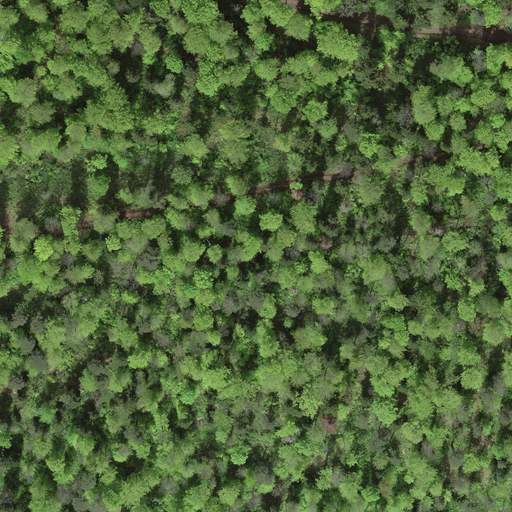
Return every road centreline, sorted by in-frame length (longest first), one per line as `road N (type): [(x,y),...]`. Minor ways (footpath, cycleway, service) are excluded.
road 1 (track): [(511,338),(231,511)]
road 2 (track): [(280,0),(511,38)]
